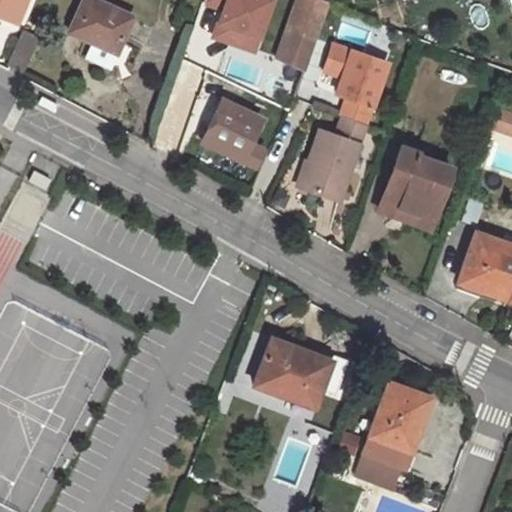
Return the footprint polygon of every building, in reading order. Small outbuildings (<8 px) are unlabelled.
[(0,0),(0,15),(19,24),(28,0),(0,0)] [(133,16),(97,0),(84,0),(71,30),(117,51),(133,16)] [(297,97),(318,39),(330,2),(326,0),(298,0),(297,4),(269,87),(297,97)] [(192,8),(181,4),(176,20),(187,24),(192,8)] [(42,36),(25,28),(10,63),(26,70),(42,36)] [(340,74),(335,90),(345,94),(338,114),(341,115),(365,123),(386,60),(331,42),(322,67),(340,74)] [(263,122),(224,101),(203,141),(257,169),(266,153),(251,146),(263,122)] [(365,123),(341,115),(334,133),(358,141),(364,124),(365,123)] [(318,129),(299,185),(339,199),(358,141),(334,133),(318,129)] [(419,150),(403,145),(381,208),(430,225),(450,164),(418,153),(419,150)] [(34,170),(28,180),(45,190),(51,179),(34,170)] [(511,284),(511,242),(475,229),(458,277),(508,296),(511,284)] [(315,402),(332,356),(272,334),(255,380),(315,402)] [(405,469),(429,398),(385,384),(362,455),(405,469)] [(339,431),(334,448),(350,452),(354,435),(339,431)]
